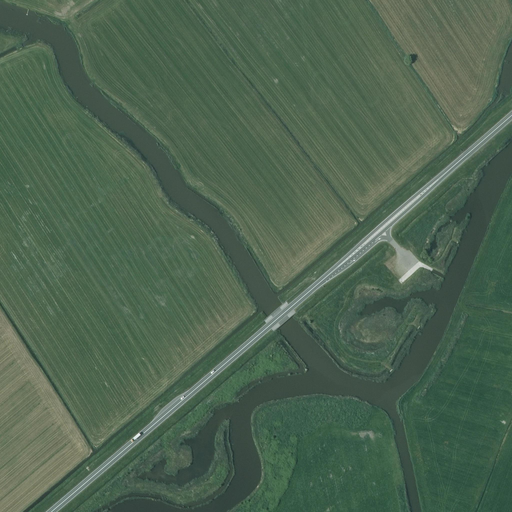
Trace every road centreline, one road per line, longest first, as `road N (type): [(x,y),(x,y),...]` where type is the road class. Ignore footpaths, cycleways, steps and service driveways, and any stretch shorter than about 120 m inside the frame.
road 1 (trunk): [(51,511),(337,267)]
road 2 (trunk): [(437,179),(337,267)]
